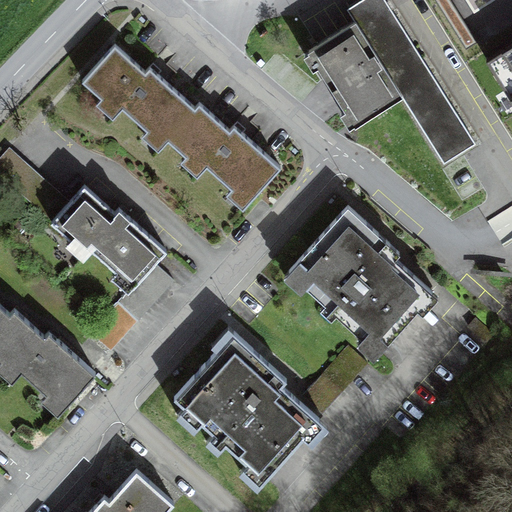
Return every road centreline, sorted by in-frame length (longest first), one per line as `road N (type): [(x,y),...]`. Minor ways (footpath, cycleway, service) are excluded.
road 1 (residential): [(14,511),(330,151),(162,0)]
road 2 (secondary): [(83,0),(0,90)]
